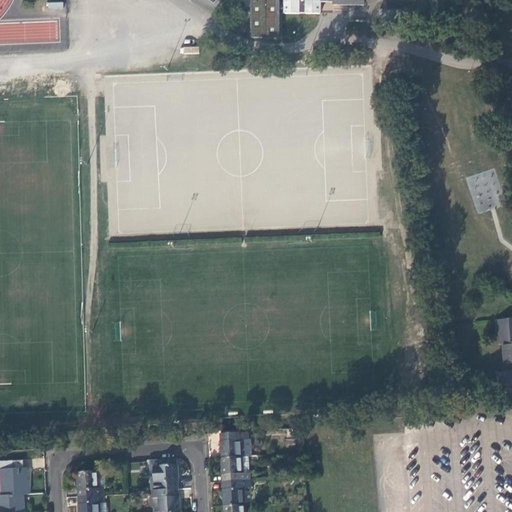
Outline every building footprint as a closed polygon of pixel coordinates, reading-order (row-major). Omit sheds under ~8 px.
[(364,5),(364,0),(252,0),(252,38),(262,38),(262,34),(266,34),(266,38),(280,38),(280,0),(285,0),(285,13),(320,14),(321,2),(320,0),(333,0),(333,2),(333,5),(364,5)] [(458,5),(456,0),(443,0),(446,9),(458,5)] [(409,10),(379,10),(379,25),(409,25),(409,10)] [(181,53),(199,54),(199,46),(181,46),(181,53)] [(481,175),(469,176),(470,191),(482,190),(481,175)] [(511,318),(495,320),(497,345),(504,344),(505,363),(511,362),(511,318)] [(497,384),(511,383),(511,372),(511,370),(497,371),(497,384)] [(462,393),(471,392),(470,383),(461,384),(462,393)] [(221,441),(222,458),(242,457),(249,457),(252,456),(251,439),(249,440),(248,432),(221,434),(222,441),(221,441)] [(223,475),(224,482),(250,480),(249,457),(242,457),(222,458),(223,475)] [(159,490),(179,489),(178,482),(178,465),(177,465),(177,459),(150,460),(150,467),(151,483),(159,483),(159,490)] [(0,495),(24,495),(29,494),(28,467),(24,468),(24,460),(0,461),(0,495)] [(106,488),(105,471),(97,472),(98,488),(103,488),(106,488)] [(98,488),(97,472),(78,473),(79,489),(80,489),(81,497),(104,495),(103,488),(98,488)] [(224,489),(225,506),(244,505),(243,488),(251,488),(250,480),(224,482),(224,489)] [(160,511),(180,511),(179,496),(179,489),(159,490),(153,490),(154,498),(152,498),(150,500),(150,505),(152,507),(154,507),(160,506),(160,511)] [(0,511),(24,511),(24,495),(0,495),(0,511)] [(80,504),(79,511),(106,511),(106,503),(104,503),(104,495),(81,497),(81,504),(80,504)]
